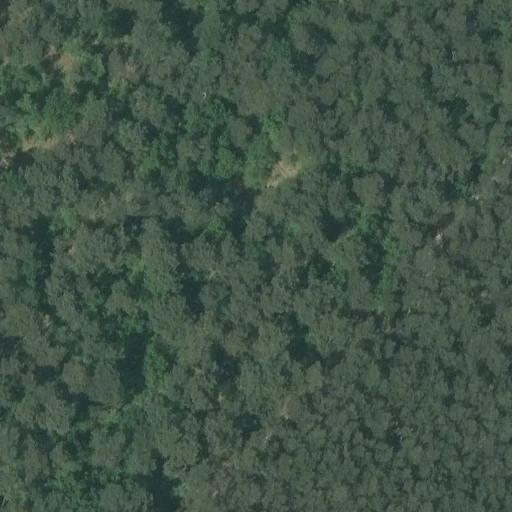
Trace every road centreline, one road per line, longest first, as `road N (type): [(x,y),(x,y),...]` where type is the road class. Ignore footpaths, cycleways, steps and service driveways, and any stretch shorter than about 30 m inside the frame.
road 1 (track): [(186,511),(511,152)]
road 2 (track): [(155,0),(280,180),(396,280)]
